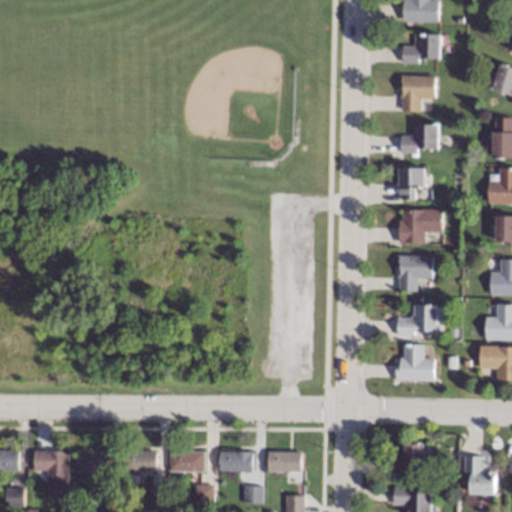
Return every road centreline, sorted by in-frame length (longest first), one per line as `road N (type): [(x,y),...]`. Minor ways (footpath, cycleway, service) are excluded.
road 1 (tertiary): [(346,511),(357,0)]
road 2 (residential): [(0,408),(511,414)]
